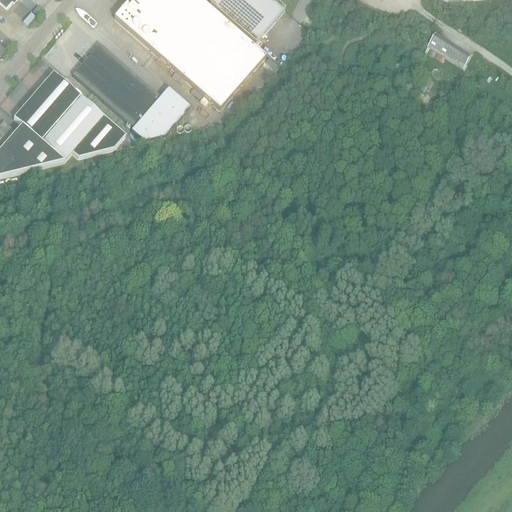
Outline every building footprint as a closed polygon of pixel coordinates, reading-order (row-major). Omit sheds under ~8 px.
[(14,0),(0,0),(0,5),(6,10),(12,3),(14,5),(17,2),(14,0)] [(114,20),(219,113),(265,60),(197,0),(126,0),(129,3),(114,20)] [(215,0),(210,6),(256,45),(285,12),(270,0),(215,0)] [(427,48),(463,71),(471,59),(435,36),(427,48)] [(99,47),(72,77),(133,130),(131,134),(144,144),(166,139),(190,111),(168,91),(160,100),(99,47)] [(53,76),(13,121),(22,128),(64,165),(72,156),(78,161),(113,152),(125,139),(53,76)] [(0,180),(64,165),(22,128),(16,135),(3,123),(0,126),(0,180)]
